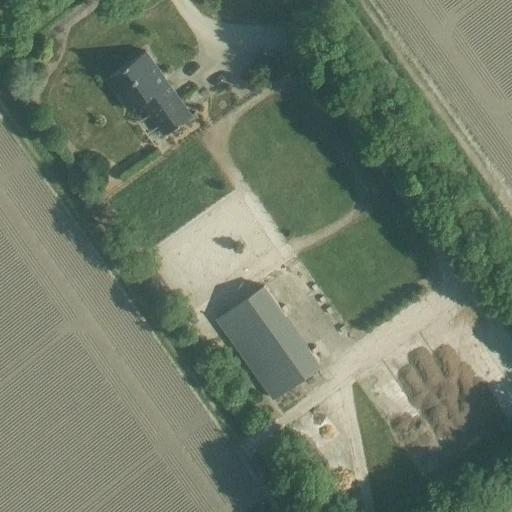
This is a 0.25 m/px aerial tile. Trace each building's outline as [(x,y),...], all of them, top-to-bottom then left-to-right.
[(187,126),(199,117),(195,112),(190,116),(164,80),(166,79),(146,51),(107,79),(130,111),(147,99),(155,111),(151,114),(166,134),(184,122),(187,126)] [(364,260),(355,266),(367,284),(412,255),(378,203),(361,214),(370,228),(351,241),(364,260)] [(264,286),(218,320),(273,398),(320,365),(264,286)] [(375,394),(386,385),(373,369),(356,383),(378,409),(383,404),(375,394)] [(450,415),(431,425),(450,460),(469,450),(450,415)]
